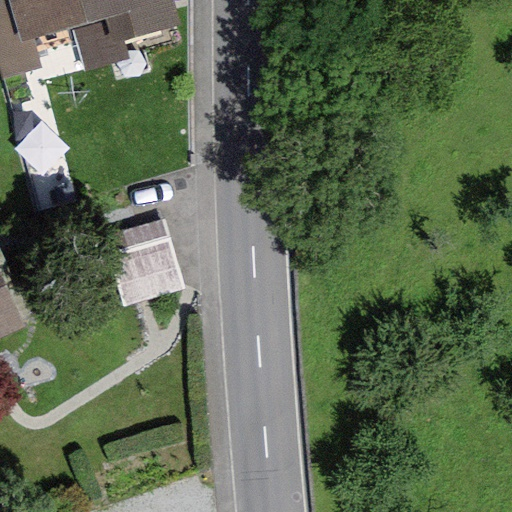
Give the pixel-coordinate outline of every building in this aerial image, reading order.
[(33,31),(25,0),(0,0),(0,75),(1,80),(43,69),(33,31)] [(25,0),(33,31),(110,10),(121,50),(180,34),(170,0),(25,0)] [(42,199),(74,192),(51,86),(20,93),(42,199)] [(164,225),(102,244),(120,305),(182,287),(164,225)] [(0,268),(0,338),(28,326),(0,268)]
